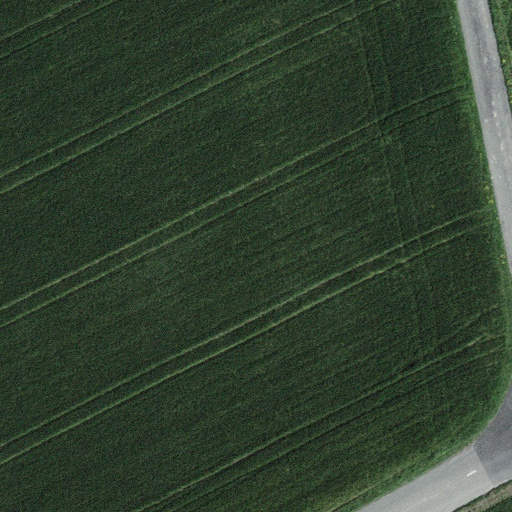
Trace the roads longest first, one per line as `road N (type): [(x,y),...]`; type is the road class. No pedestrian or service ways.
road 1 (unclassified): [(471,0),(511,184)]
road 2 (unclassified): [(511,451),(407,511)]
